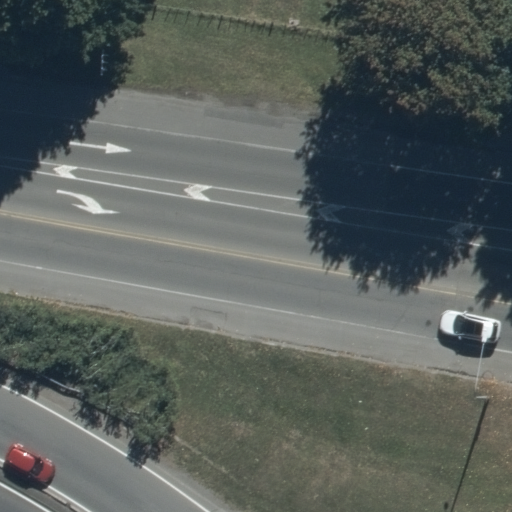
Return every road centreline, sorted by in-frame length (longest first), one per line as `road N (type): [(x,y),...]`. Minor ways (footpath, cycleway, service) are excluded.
road 1 (secondary): [(511,331),(0,245)]
road 2 (secondary): [(0,186),(511,269)]
road 3 (secondary): [(0,137),(511,206)]
road 4 (secondary): [(0,418),(148,511)]
